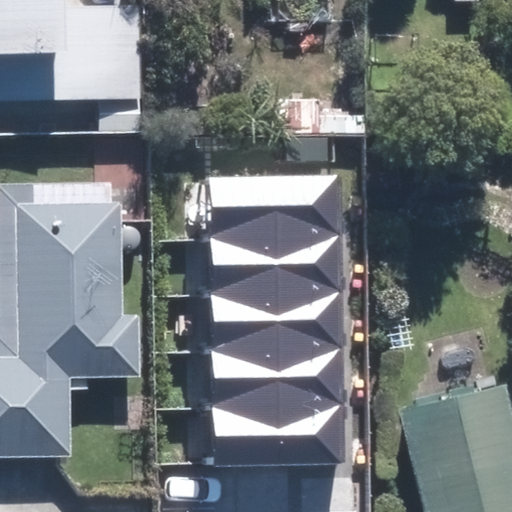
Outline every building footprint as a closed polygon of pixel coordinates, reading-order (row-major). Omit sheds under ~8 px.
[(0,0),(0,100),(143,98),(142,3),(73,4),(72,0),(0,0)] [(209,180),(211,239),(339,236),(338,177),(209,180)] [(110,186),(0,188),(0,459),(70,457),(68,377),(138,376),(136,316),(123,316),(120,204),(111,204),(110,186)] [(211,239),(212,296),(341,292),(339,236),(211,239)] [(212,296),(212,353),(341,349),(341,292),(212,296)] [(212,353),(214,409),(343,405),(341,349),(212,353)] [(511,511),(511,395),(509,382),(404,407),(429,511),(511,511)] [(343,405),(214,409),(216,465),(345,462),(343,405)]
